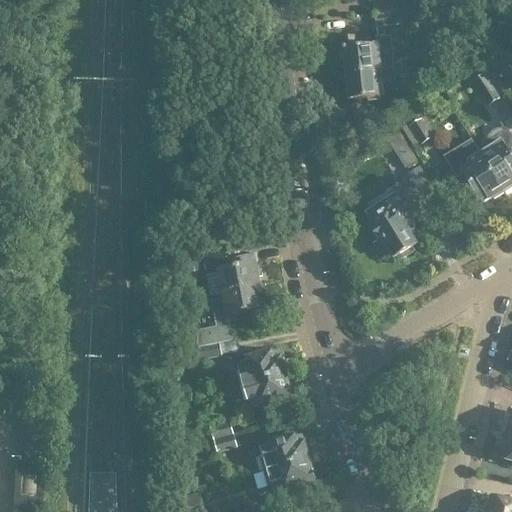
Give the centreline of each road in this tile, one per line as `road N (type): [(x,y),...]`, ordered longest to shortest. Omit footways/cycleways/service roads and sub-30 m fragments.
road 1 (tertiary): [(336,366),(292,176),(278,0)]
road 2 (residential): [(443,511),(491,315),(490,280)]
road 3 (residential): [(336,366),(490,280)]
road 4 (tertiary): [(379,511),(336,366)]
